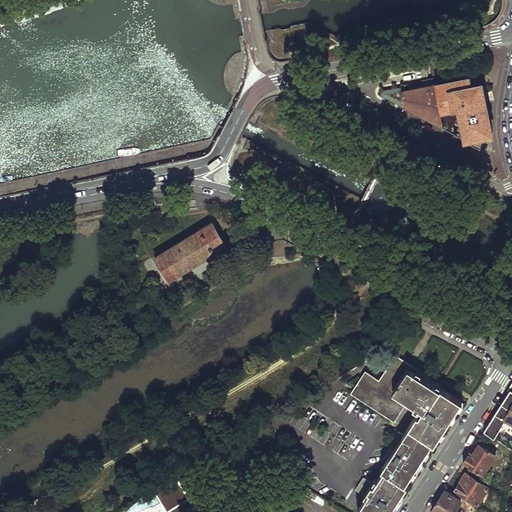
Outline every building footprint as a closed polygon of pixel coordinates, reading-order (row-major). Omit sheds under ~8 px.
[(474,80),(472,72),(437,79),(445,127),(467,139),(481,146),(484,143),(485,140),(485,137),(486,135),(496,133),(484,77),(474,80)] [(399,87),(382,89),(382,95),(407,107),(445,127),(437,79),(434,79),(434,77),(421,80),(422,83),(404,87),(399,87)] [(261,165),(286,178),(287,175),(300,182),(306,172),(268,151),(261,165)] [(212,221),(155,256),(168,278),(226,244),(212,221)] [(0,251),(0,274),(8,270),(7,268),(16,263),(8,247),(0,251)] [(103,315),(93,324),(99,331),(109,321),(103,315)] [(375,483),(368,495),(366,498),(386,511),(388,511),(408,482),(405,480),(432,440),(434,441),(462,400),(439,385),(422,374),(424,371),(411,362),(397,353),(381,378),(369,370),(354,392),(396,419),(409,400),(413,403),(411,404),(420,410),(422,408),(425,410),(422,416),(419,414),(406,435),(402,433),(392,448),(396,450),(375,483)] [(483,429),(493,436),(506,418),(511,406),(511,384),(494,412),(483,429)] [(464,460),(482,472),(495,453),(476,441),(467,454),(464,460)] [(470,466),(455,489),(477,503),(483,494),(488,487),(492,481),(470,466)] [(174,474),(141,495),(150,508),(158,503),(164,511),(181,511),(176,504),(188,497),(174,474)] [(368,495),(375,483),(365,476),(357,488),(368,495)] [(327,497),(310,487),(306,495),(323,504),(327,497)] [(438,501),(432,509),(436,511),(457,511),(455,510),(461,500),(445,490),(438,501)] [(361,504),(358,510),(362,511),(386,511),(366,498),(361,504)]
